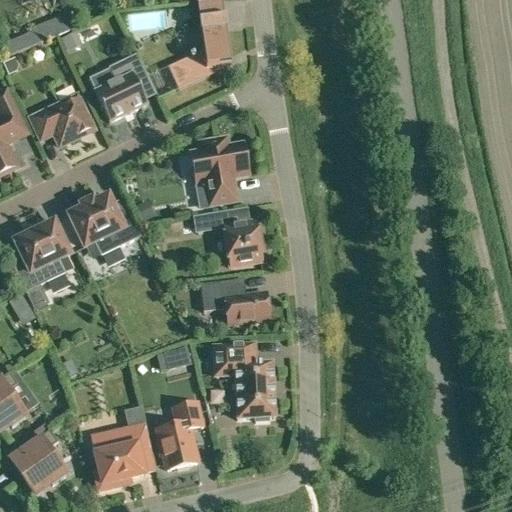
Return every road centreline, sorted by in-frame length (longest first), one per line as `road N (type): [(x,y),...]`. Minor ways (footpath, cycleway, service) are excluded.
road 1 (residential): [(270,87),(305,285),(311,454),(304,476),(287,486),(179,511)]
road 2 (unclassified): [(457,511),(386,0)]
road 3 (residential): [(0,215),(270,87)]
